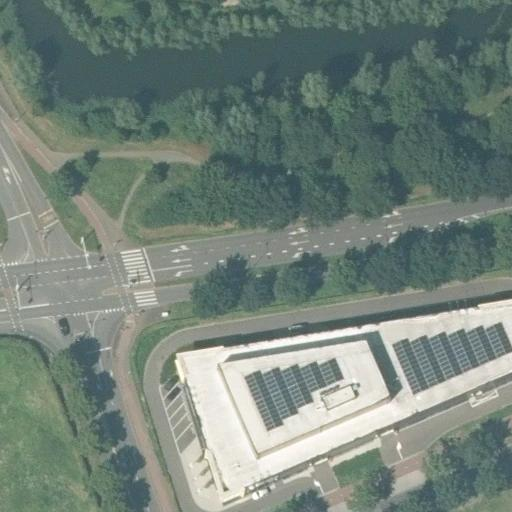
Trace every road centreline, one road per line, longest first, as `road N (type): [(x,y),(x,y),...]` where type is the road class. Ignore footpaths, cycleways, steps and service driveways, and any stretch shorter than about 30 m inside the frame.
road 1 (secondary): [(511,200),(65,270)]
road 2 (secondary): [(77,307),(511,240)]
road 3 (tertiary): [(57,310),(88,412),(114,456)]
road 4 (tertiary): [(114,456),(77,307)]
road 5 (residential): [(65,270),(49,224),(0,141)]
road 6 (residential): [(391,511),(511,457)]
